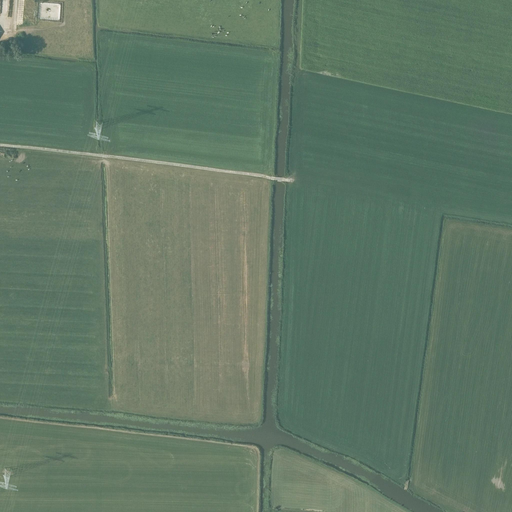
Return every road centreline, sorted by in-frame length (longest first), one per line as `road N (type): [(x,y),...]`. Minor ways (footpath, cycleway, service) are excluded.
road 1 (track): [(0,147),(274,178)]
road 2 (track): [(303,0),(300,174),(274,178)]
